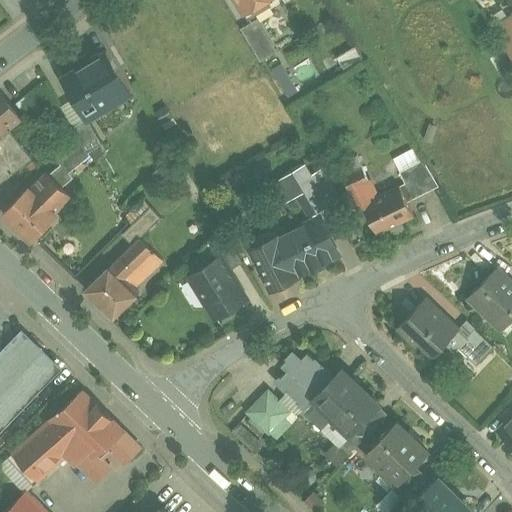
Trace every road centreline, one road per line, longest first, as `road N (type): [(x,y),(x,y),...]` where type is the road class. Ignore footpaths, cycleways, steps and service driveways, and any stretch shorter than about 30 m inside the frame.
road 1 (residential): [(328,301),(511,480)]
road 2 (secondary): [(0,255),(159,407)]
road 3 (residential): [(511,216),(328,301)]
road 4 (residential): [(328,301),(216,361),(159,407)]
road 5 (secondary): [(159,407),(271,511)]
